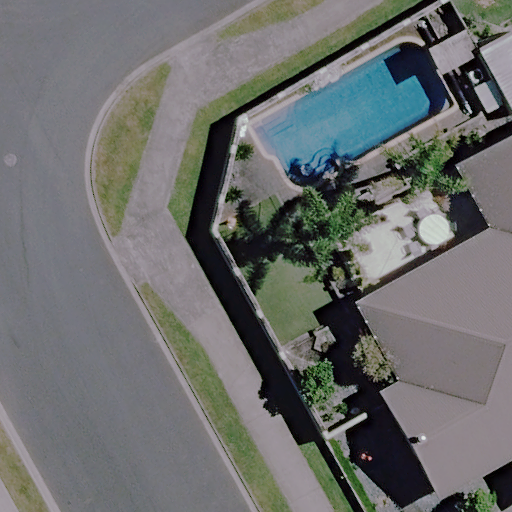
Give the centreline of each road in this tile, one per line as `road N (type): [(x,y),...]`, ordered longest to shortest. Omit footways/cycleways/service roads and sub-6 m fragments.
road 1 (residential): [(182,511),(0,178)]
road 2 (residential): [(0,90),(130,0)]
